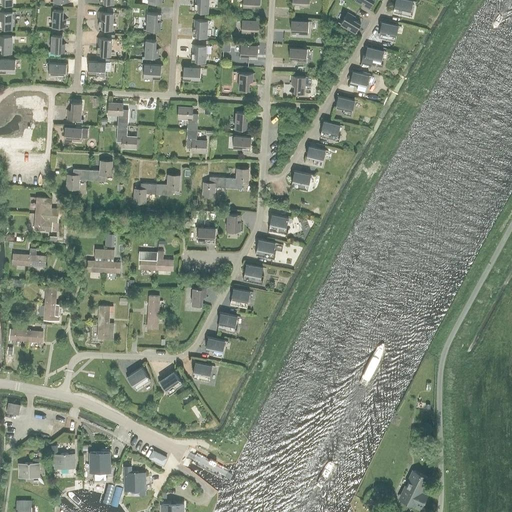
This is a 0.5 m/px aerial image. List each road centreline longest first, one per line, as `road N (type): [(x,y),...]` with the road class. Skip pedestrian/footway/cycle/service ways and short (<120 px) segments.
road 1 (unclassified): [(439,511),(442,360),(511,225)]
road 2 (unclassified): [(192,457),(77,400),(0,384)]
